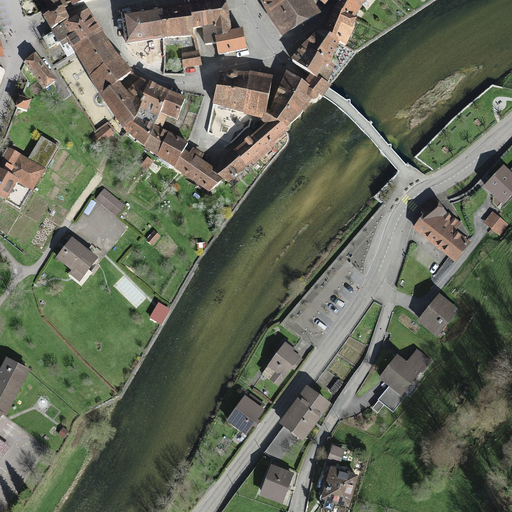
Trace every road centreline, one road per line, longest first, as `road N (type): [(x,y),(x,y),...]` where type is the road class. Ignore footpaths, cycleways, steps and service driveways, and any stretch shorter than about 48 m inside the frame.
road 1 (secondary): [(204,511),(375,279)]
road 2 (residential): [(375,279),(386,295),(375,341),(311,452),(299,511)]
road 3 (residential): [(96,4),(128,58),(152,75),(186,78),(276,55)]
road 4 (secondary): [(375,279),(408,199),(464,168),(511,125)]
